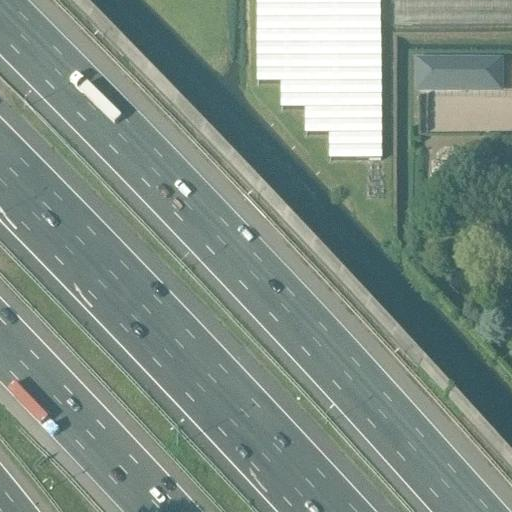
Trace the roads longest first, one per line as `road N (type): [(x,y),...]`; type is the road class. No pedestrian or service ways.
road 1 (motorway): [(470,511),(0,18)]
road 2 (motorway): [(324,511),(0,161)]
road 3 (motorway): [(0,342),(160,511)]
